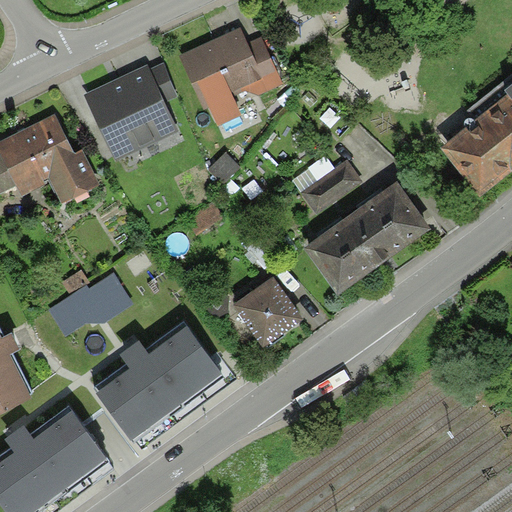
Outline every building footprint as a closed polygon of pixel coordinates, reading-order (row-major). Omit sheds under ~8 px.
[(237,24),(185,48),(207,95),(250,75),(256,88),(282,76),(265,42),(249,49),(237,24)] [(144,65),(157,93),(172,87),(160,58),(144,65)] [(157,93),(144,65),(87,90),(112,148),(170,123),(157,93)] [(511,65),(465,103),(476,116),(446,139),(479,180),(511,153),(511,65)] [(422,92),(413,77),(394,89),(404,104),(422,92)] [(0,136),(0,139),(3,147),(17,174),(18,177),(52,160),(65,185),(91,172),(76,144),(72,146),(53,110),(0,136)] [(0,182),(17,174),(3,147),(0,148),(0,182)] [(357,184),(344,165),(309,190),(322,208),(357,184)] [(427,227),(396,186),(310,251),(340,291),(427,227)] [(221,210),(212,196),(186,212),(195,226),(221,210)] [(275,248),(250,226),(239,238),(264,261),(275,248)] [(86,277),(78,264),(63,273),(71,286),(86,277)] [(70,335),(136,299),(120,269),(53,304),(70,335)] [(272,280),(236,305),(263,343),(299,317),(272,280)] [(0,325),(0,400),(30,386),(10,346),(15,343),(4,323),(0,325)] [(136,437),(220,373),(184,327),(153,351),(146,342),(129,355),(135,364),(101,391),(136,437)] [(348,402),(369,386),(363,378),(341,394),(348,402)] [(0,495),(12,511),(25,511),(101,455),(66,409),(34,433),(27,424),(10,437),(17,446),(0,458),(0,495)]
